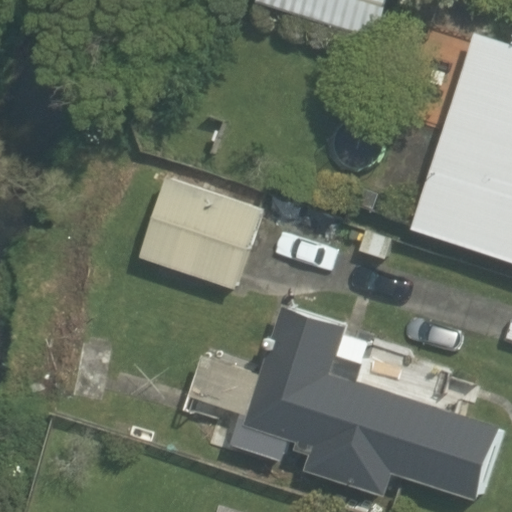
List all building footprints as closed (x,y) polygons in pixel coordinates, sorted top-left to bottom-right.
[(264,0),(262,6),(379,41),(390,0),(264,0)] [(418,232),(511,262),(511,43),(482,34),(418,232)] [(146,258),(240,293),(270,212),(176,178),(146,258)] [(398,477),(482,505),(506,425),(363,382),(377,334),(286,307),(266,374),(205,356),(187,416),(217,425),(209,451),(238,460),(240,452),(288,466),(294,446),(315,453),(308,474),(390,501),(398,477)] [(77,340),(63,418),(95,424),(110,346),(77,340)]
